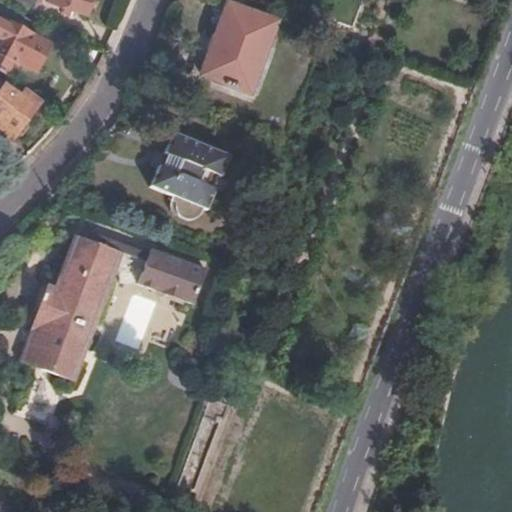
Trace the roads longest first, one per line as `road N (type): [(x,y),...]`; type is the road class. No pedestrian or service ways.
road 1 (residential): [(346,511),(511,49)]
road 2 (residential): [(0,211),(101,100),(149,0)]
